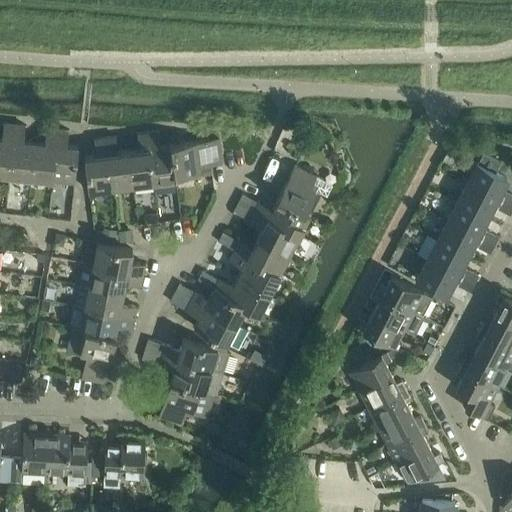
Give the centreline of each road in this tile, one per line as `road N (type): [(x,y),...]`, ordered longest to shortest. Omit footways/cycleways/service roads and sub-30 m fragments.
road 1 (residential): [(269,143),(257,167),(231,176),(193,254),(163,253),(117,414),(0,405)]
road 2 (residential): [(482,459),(437,376),(511,250)]
road 3 (residential): [(291,486),(371,496),(488,482)]
